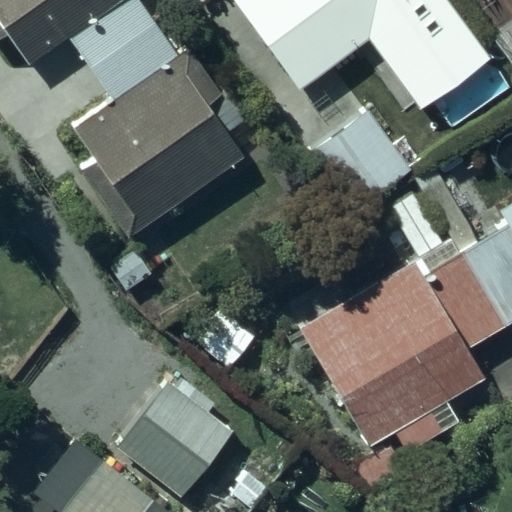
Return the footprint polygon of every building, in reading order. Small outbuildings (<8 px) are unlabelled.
[(97,206),(116,233),(237,151),(200,97),(213,88),(181,41),(166,52),(130,0),(0,0),(0,40),(15,63),(55,36),(97,97),(57,124),(108,199),(97,206)] [(233,0),(297,85),(364,35),(416,105),(488,52),(448,0),(233,0)] [(406,165),(363,105),(302,148),(345,208),(406,165)] [(289,324),(357,440),(382,426),(395,450),(449,419),(436,397),(472,376),(453,345),(511,310),(511,191),(486,207),(494,220),(449,247),(443,236),(436,239),(405,186),(376,202),(407,255),(289,324)] [(155,373),(102,443),(172,497),(225,427),(155,373)] [(49,507),(45,511),(161,511),(88,454),(80,464),(55,444),(22,486),(49,507)]
